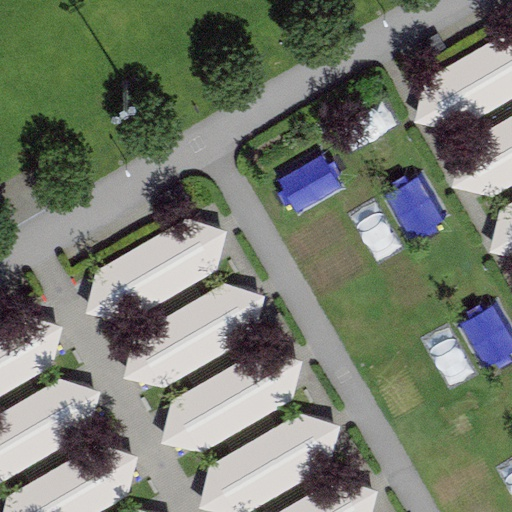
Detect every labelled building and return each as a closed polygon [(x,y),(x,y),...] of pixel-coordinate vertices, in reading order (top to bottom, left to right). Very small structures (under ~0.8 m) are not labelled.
[(511,36),(432,82),(420,101),(431,121),(454,120),(511,86),(511,36)] [(511,123),(469,149),(456,168),(468,188),(491,187),(511,174),(511,123)] [(362,130),(277,179),(265,198),(276,218),(299,217),(384,168),(395,148),(384,130),(362,130)] [(432,175),(395,196),(421,242),(458,221),(432,175)] [(511,210),(506,213),(494,233),(505,253),(511,252),(511,210)] [(367,275),(410,259),(392,214),(349,230),(367,275)] [(188,225),(103,274),(91,293),(102,313),(125,312),(210,263),(221,243),(211,225),(188,225)] [(227,290),(142,339),(129,358),(141,378),(164,377),(249,328),(260,308),(249,290),(227,290)] [(24,320),(0,333),(0,384),(46,358),(57,338),(46,320),(24,320)] [(264,356),(179,405),(166,424),(178,444),(201,443),(286,395),(297,374),(286,357),(264,356)] [(62,386),(0,421),(0,471),(84,424),(96,403),(85,386),(62,386)] [(302,421),(217,470),(204,489),(216,509),(239,508),(323,459),(335,439),(324,421),(302,421)] [(100,452),(16,501),(8,511),(84,511),(122,490),(134,470),(123,452),(100,452)] [(340,487),(296,511),(369,511),(373,505),(362,487),(340,487)]
